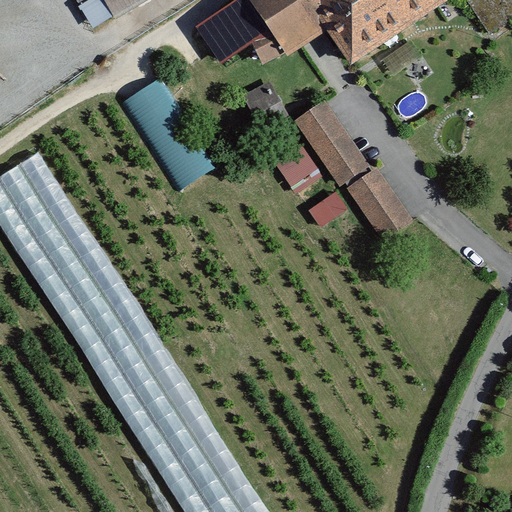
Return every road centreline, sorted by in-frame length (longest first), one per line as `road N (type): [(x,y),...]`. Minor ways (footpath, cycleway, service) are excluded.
road 1 (unknown): [(511,293),(334,78)]
road 2 (residential): [(511,322),(433,511)]
